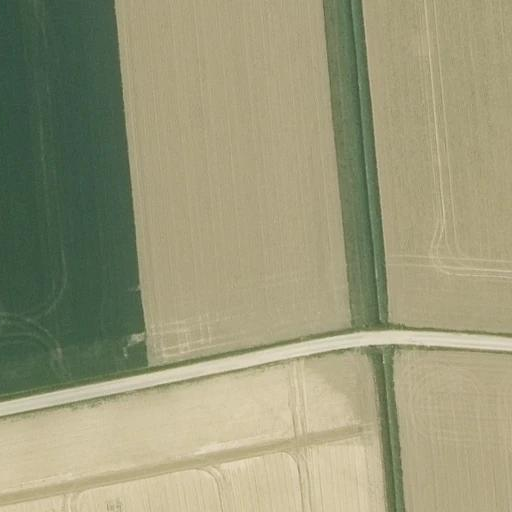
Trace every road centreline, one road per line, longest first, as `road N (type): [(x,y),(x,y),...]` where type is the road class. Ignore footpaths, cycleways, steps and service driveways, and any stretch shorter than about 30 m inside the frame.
road 1 (unclassified): [(0,405),(372,331),(511,339)]
road 2 (track): [(372,331),(391,511)]
